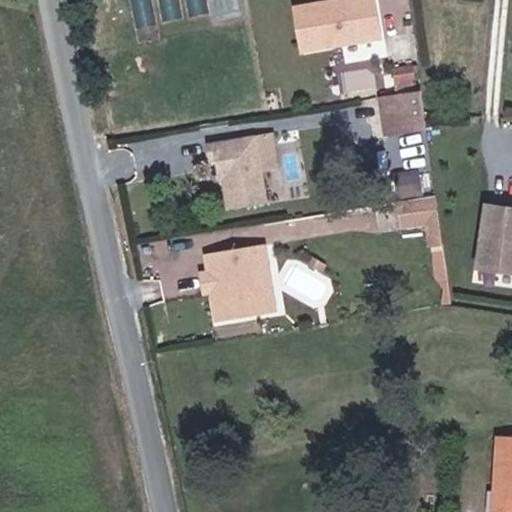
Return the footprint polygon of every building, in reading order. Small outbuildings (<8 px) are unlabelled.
[(380,40),(373,0),(360,0),(296,11),(303,53),(380,40)] [(397,81),(419,80),(418,63),(397,64),(397,81)] [(421,91),(382,97),(387,136),(427,131),(421,91)] [(205,147),(208,163),(214,162),(218,183),(223,183),(228,212),(266,206),(255,139),(205,147)] [(425,193),(419,165),(394,171),(400,199),(425,193)] [(436,197),(399,204),(403,230),(428,226),(431,246),(443,244),(436,197)] [(511,211),(487,208),(478,270),(511,274),(511,211)] [(252,278),(268,275),(264,247),(204,257),(208,277),(215,275),(218,292),(211,293),(216,322),(258,315),(252,278)] [(203,294),(211,293),(218,292),(215,275),(208,277),(201,278),(203,294)] [(274,312),(268,275),(252,278),(258,315),(274,312)] [(511,511),(511,439),(499,439),(494,511),(511,511)]
